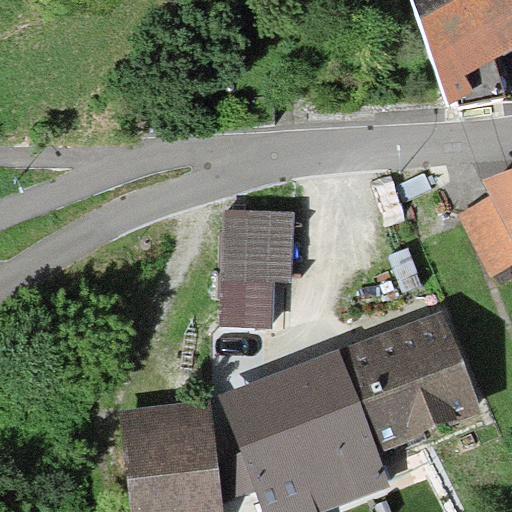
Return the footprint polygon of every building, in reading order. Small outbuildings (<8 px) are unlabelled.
[(511,0),(407,0),(451,110),(474,97),(467,82),(511,56),(511,0)] [(511,170),(484,178),(491,194),(458,211),(488,276),(511,263),(511,170)] [(292,283),(293,218),(221,217),(219,328),(272,328),(273,283),(292,283)] [(388,335),(340,354),(378,456),(481,419),(441,314),(388,335)] [(277,379),(222,400),(244,458),(257,491),(264,511),(325,511),(389,488),(378,456),(340,354),(277,379)] [(215,471),(208,410),(121,416),(128,511),(220,511),(220,508),(215,471)] [(244,458),(215,471),(220,508),(257,491),(244,458)]
